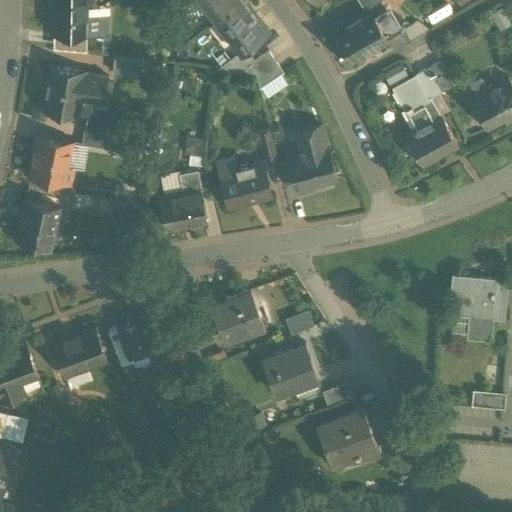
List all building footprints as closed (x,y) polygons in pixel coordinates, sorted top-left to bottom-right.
[(52,0),(52,31),(51,31),(51,32),(87,33),(88,12),(87,12),(87,0),(52,0)] [(202,0),(206,4),(205,5),(216,19),(239,0),(202,0)] [(268,29),(245,0),(239,0),(216,19),(226,32),(227,31),(241,48),(241,49),(245,47),(268,29)] [(358,0),(365,11),(365,10),(362,4),(368,0),(358,0)] [(365,11),(329,31),(347,61),(370,48),(371,49),(387,40),(369,8),(365,10),(365,11)] [(217,67),(255,73),(248,63),(253,59),(245,47),(241,49),(241,48),(217,67)] [(255,73),(258,86),(283,70),(268,48),(253,59),(248,63),(255,73)] [(146,58),(113,55),(112,71),(145,74),(145,73),(146,58)] [(161,59),(146,58),(145,73),(160,74),(161,59)] [(440,58),(426,66),(439,91),(453,83),(440,58)] [(85,71),(48,65),(48,66),(49,66),(42,107),(41,106),(41,107),(78,113),(76,112),(79,94),(95,96),(94,98),(104,99),(104,96),(103,96),(106,76),(107,76),(107,75),(85,72),(85,71)] [(426,66),(414,73),(427,97),(430,96),(439,91),(426,66)] [(439,114),(430,96),(427,97),(414,73),(395,83),(407,105),(404,106),(406,109),(412,106),(422,124),(405,133),(421,162),(456,142),(440,113),(439,114)] [(511,83),(508,75),(470,96),(487,125),(504,116),(505,118),(511,114),(511,83)] [(320,123),(302,128),(307,147),(285,152),(295,188),(296,188),(296,187),(313,182),(314,183),(315,183),(314,181),(334,176),(335,178),(336,178),(326,142),(325,142),(320,123)] [(116,132),(84,127),(81,143),(114,148),(116,132)] [(269,129),(253,134),(254,141),(259,139),(265,163),(277,160),(269,129)] [(71,140),(37,134),(30,176),(70,183),(73,167),(66,166),(71,140)] [(261,161),(220,172),(229,205),(269,194),(261,161)] [(160,169),(149,166),(142,193),(153,196),(160,169)] [(197,168),(179,172),(182,191),(199,188),(199,189),(201,189),(197,168)] [(182,191),(158,196),(164,228),(205,220),(199,189),(199,188),(182,191)] [(59,205),(25,198),(15,240),(49,247),(59,205)] [(140,203),(112,199),(104,231),(131,237),(140,203)] [(507,278),(451,273),(448,313),(472,315),(470,337),(490,339),(492,317),(503,318),(507,278)] [(250,288),(210,303),(220,330),(223,337),(224,337),(224,336),(261,322),(261,323),(262,323),(250,288)] [(210,303),(194,309),(190,301),(177,308),(179,312),(193,339),(220,330),(210,303)] [(284,318),(290,333),(312,324),(306,309),(284,318)] [(153,312),(118,326),(127,351),(141,346),(143,350),(155,346),(164,343),(165,342),(157,323),(153,312)] [(179,312),(157,323),(165,342),(164,343),(168,352),(193,339),(179,312)] [(94,326),(51,342),(63,374),(106,358),(94,326)] [(24,343),(0,352),(0,393),(18,387),(19,388),(20,387),(18,382),(36,375),(38,381),(39,380),(25,342),(24,342),(24,343)] [(305,342),(262,358),(274,390),(275,390),(275,389),(315,374),(316,375),(317,374),(305,342)] [(141,346),(127,351),(133,365),(134,364),(134,365),(149,360),(146,352),(156,349),(155,346),(143,350),(141,346)] [(347,380),(321,390),(327,405),(352,396),(347,380)] [(504,394),(472,391),(471,404),(503,407),(504,394)] [(150,424),(137,398),(122,405),(135,432),(150,424)] [(362,406),(342,413),(343,414),(317,424),(331,462),(332,461),(331,459),(354,451),(355,454),(357,453),(362,466),(381,458),(362,406)] [(22,419),(7,415),(2,435),(18,440),(22,419)] [(268,430),(244,439),(250,452),(266,446),(273,443),(268,430)] [(266,446),(250,452),(256,463),(270,458),(266,446)] [(0,471),(1,470),(9,474),(6,481),(7,482),(19,457),(0,448),(0,471)] [(270,458),(256,463),(264,479),(276,474),(270,458)] [(0,471),(0,494),(2,493),(7,482),(6,481),(9,474),(1,470),(0,471)]
